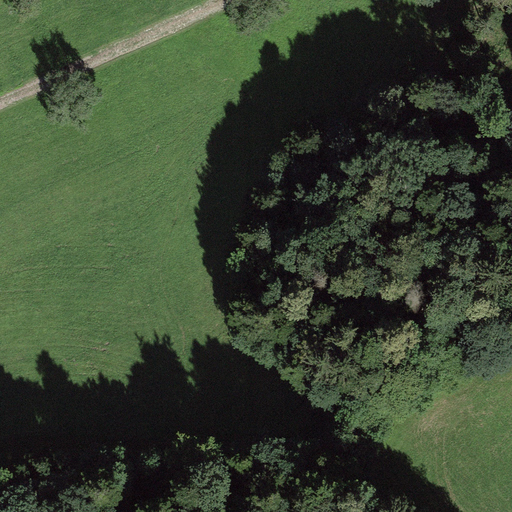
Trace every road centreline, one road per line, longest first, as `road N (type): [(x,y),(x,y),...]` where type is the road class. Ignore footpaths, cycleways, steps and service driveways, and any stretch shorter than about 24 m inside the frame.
road 1 (track): [(0,104),(229,0)]
road 2 (track): [(0,448),(214,447)]
